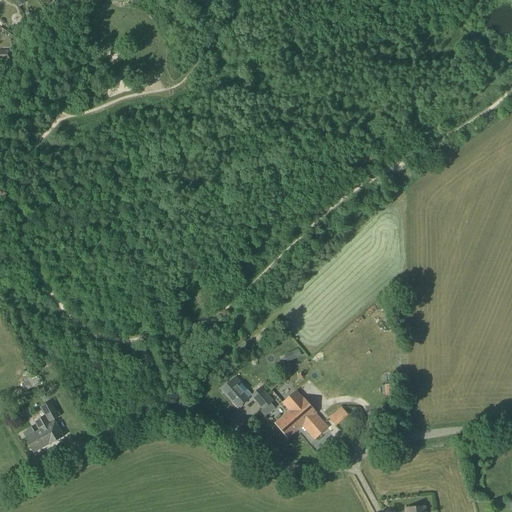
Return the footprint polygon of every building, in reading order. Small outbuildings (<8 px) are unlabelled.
[(0,60),(10,61),(10,51),(0,51),(0,60)] [(292,352),(295,359),(301,357),(298,350),(292,352)] [(37,377),(34,372),(21,380),(23,384),(20,386),(23,391),(26,390),(27,391),(37,385),(36,384),(40,382),(37,377)] [(235,378),(222,390),(238,408),(248,399),(237,386),(240,384),(235,378)] [(394,385),(386,385),(387,402),(395,402),(394,385)] [(252,395),(251,396),(263,411),(274,401),(261,387),(252,395)] [(303,399),(296,391),(282,404),(289,412),(275,424),(287,438),(301,426),(314,441),(328,428),(316,414),(303,399)] [(55,422),(54,420),(60,417),(52,401),(40,408),(44,417),(34,422),(39,431),(25,438),(33,453),(49,445),(63,437),(55,422)] [(334,425),(338,421),(333,415),(329,419),(334,425)]
